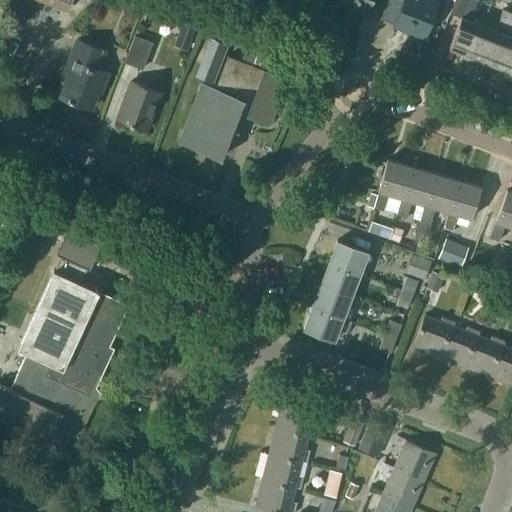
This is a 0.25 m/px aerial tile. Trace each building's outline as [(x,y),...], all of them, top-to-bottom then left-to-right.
[(69,0),(43,0),(66,9),(69,0)] [(338,0),(337,3),(365,13),(370,0),(338,0)] [(404,0),(395,25),(423,36),(437,0),(404,0)] [(459,58),(468,62),(483,24),(470,19),(477,0),(454,0),(450,12),(461,16),(449,46),(462,51),(459,58)] [(480,58),(492,63),(511,12),(503,8),(495,29),(483,24),(468,62),(477,65),(480,58)] [(511,11),(511,12),(492,63),(504,67),(501,75),(510,78),(511,74),(511,11)] [(187,50),(196,26),(182,20),(172,45),(187,50)] [(125,61),(143,67),(153,41),(135,35),(125,61)] [(67,79),(61,95),(91,107),(97,91),(100,92),(108,71),(97,67),(104,49),(77,38),(63,77),(67,79)] [(202,83),(181,140),(222,156),(239,111),(270,122),(287,77),(229,55),(217,88),(202,83)] [(118,117),(148,128),(161,91),(131,80),(118,117)] [(387,158),(378,189),(379,189),(378,194),(371,192),(367,205),(384,210),(389,192),(402,196),(411,165),(387,158)] [(402,196),(397,213),(407,216),(412,199),(425,203),(434,172),(411,165),(402,196)] [(457,179),(434,172),(425,203),(420,220),(430,223),(435,206),(448,210),(457,179)] [(453,230),(458,212),(472,216),(481,186),(457,179),(448,210),(443,227),(453,230)] [(0,203),(6,206),(13,186),(0,181),(0,203)] [(505,223),(511,225),(511,191),(507,189),(495,219),(496,219),(489,236),(499,240),(505,223)] [(369,229),(380,233),(383,224),(372,220),(369,229)] [(93,225),(89,234),(98,238),(102,229),(93,225)] [(395,225),(390,238),(399,241),(403,228),(395,225)] [(54,269),(17,347),(27,351),(10,388),(0,383),(0,418),(50,442),(53,436),(74,446),(94,404),(96,400),(100,397),(102,395),(106,393),(105,392),(102,394),(99,396),(94,390),(104,369),(100,367),(129,304),(81,282),(87,268),(90,269),(102,244),(68,229),(56,254),(61,256),(54,269)] [(446,237),(438,257),(461,266),(469,246),(468,246),(456,241),(446,237)] [(360,272),(361,270),(368,251),(337,239),(329,261),(360,272)] [(412,254),(406,269),(425,276),(431,260),(412,254)] [(351,295),(360,272),(329,261),(320,283),(351,295)] [(489,265),(486,272),(497,277),(500,269),(489,265)] [(437,290),(443,274),(433,271),(427,286),(437,290)] [(407,275),(402,289),(412,293),(417,279),(407,275)] [(347,305),(351,295),(320,283),(312,305),(343,317),(347,305)] [(407,307),(412,293),(402,289),(396,303),(407,307)] [(495,297),(506,301),(508,294),(498,291),(495,297)] [(312,305),(304,327),(334,339),(339,328),(348,331),(352,320),(349,319),(343,317),(312,305)] [(347,305),(343,317),(349,319),(353,308),(347,305)] [(413,346),(440,356),(453,325),(455,320),(442,315),(440,319),(425,314),(413,346)] [(390,318),(385,332),(396,337),(402,323),(390,318)] [(466,366),(478,334),(480,330),(467,325),(465,329),(453,325),(440,356),(466,366)] [(391,351),(396,337),(385,332),(379,346),(391,351)] [(466,366),(491,376),(503,344),(505,339),(492,334),(490,339),(478,334),(466,366)] [(511,383),(511,347),(503,344),(491,376),(511,383)] [(282,399),(275,426),(308,434),(313,435),(316,424),(311,422),(315,407),(282,399)] [(355,444),(363,422),(351,417),(343,440),(355,444)] [(310,450),(305,448),(308,434),(275,426),(269,451),(302,460),(307,461),(310,450)] [(365,432),(358,447),(376,455),(383,440),(365,432)] [(406,439),(394,466),(423,478),(435,452),(406,439)] [(298,474),(302,460),(269,451),(262,478),(295,486),(300,487),(303,476),(298,474)] [(339,454),(336,466),(345,468),(347,456),(339,454)] [(394,466),(382,492),(411,506),(423,478),(394,466)] [(327,476),(324,493),(336,496),(340,479),(327,476)] [(291,500),(295,486),(262,478),(255,504),(286,511),(293,511),(297,502),(291,500)] [(350,481),(345,494),(353,498),(358,484),(350,481)] [(382,492),(373,511),(408,511),(411,506),(382,492)]
